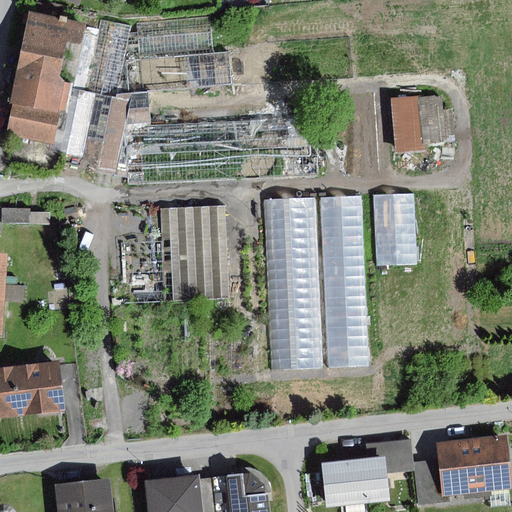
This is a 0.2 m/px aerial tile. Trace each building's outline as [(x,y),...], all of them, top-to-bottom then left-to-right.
[(61,0),(85,10),(89,0),(61,0)] [(77,11),(35,2),(14,105),(15,105),(10,137),(12,137),(56,146),(68,90),(69,83),(65,80),(72,46),(86,49),(90,30),(91,25),(75,22),(77,11)] [(136,23),(137,33),(141,61),(128,62),(130,95),(150,94),(233,88),(230,53),(215,55),(209,17),(136,23)] [(131,33),(132,27),(101,21),(99,31),(90,30),(86,49),(72,46),(65,80),(69,83),(68,90),(118,99),(118,96),(130,95),(128,62),(141,61),(137,33),(131,33)] [(118,99),(68,90),(56,146),(55,152),(66,154),(84,159),(100,174),(129,179),(128,127),(152,125),(150,94),(130,95),(118,96),(118,99)] [(443,96),(422,99),(427,146),(457,143),(453,110),(444,112),(443,96)] [(422,97),(392,100),(398,156),(427,153),(427,146),(422,99),(422,97)] [(152,125),(128,127),(129,179),(129,186),(320,178),(317,118),(152,125)] [(56,146),(12,137),(7,160),(63,172),(66,154),(55,152),(56,146)] [(460,193),(419,195),(427,345),(467,343),(460,193)] [(414,195),(375,196),(382,347),(421,345),(414,195)] [(362,197),(321,199),(329,370),(370,368),(362,197)] [(315,199),(264,201),(271,372),(322,370),(315,199)] [(161,243),(124,244),(126,303),(263,298),(260,205),(160,208),(161,243)] [(32,210),(2,209),(2,225),(31,225),(31,226),(51,226),(52,213),(32,213),(32,210)] [(11,256),(0,255),(0,336),(6,337),(11,256)] [(69,413),(63,363),(17,368),(23,418),(69,413)] [(0,420),(23,418),(17,368),(0,370),(0,420)] [(440,460),(414,462),(415,473),(419,507),(451,503),(450,498),(511,491),(511,460),(509,437),(439,444),(440,460)] [(368,445),(369,460),(389,458),(390,475),(415,473),(414,462),(412,440),(368,445)] [(369,460),(324,465),(329,511),(394,504),(390,475),(389,458),(369,460)] [(254,475),(213,479),(217,511),(272,511),(271,495),(269,496),(268,487),(254,475)] [(203,477),(149,483),(152,511),(217,511),(213,479),(203,480),(203,477)] [(116,511),(113,480),(57,486),(59,511),(116,511)]
